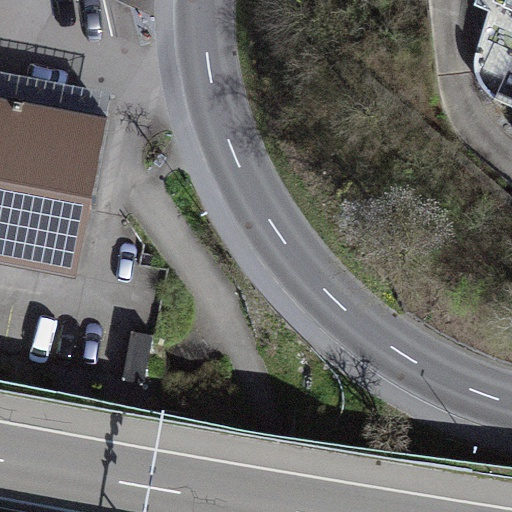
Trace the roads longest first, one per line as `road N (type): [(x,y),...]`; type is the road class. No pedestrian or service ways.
road 1 (residential): [(207,0),(207,65),(229,145),(296,255),(382,339),(431,371),(511,404)]
road 2 (motorway): [(300,511),(0,459)]
